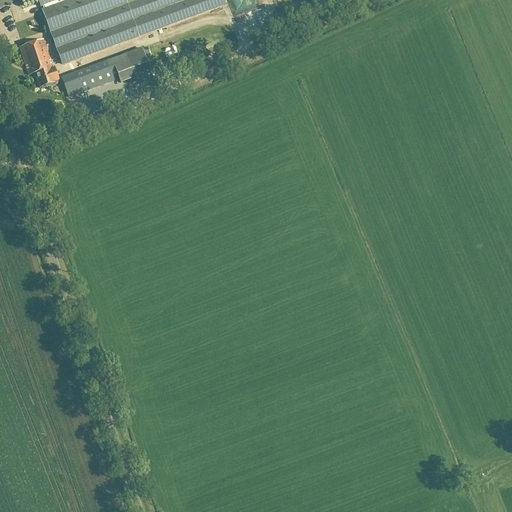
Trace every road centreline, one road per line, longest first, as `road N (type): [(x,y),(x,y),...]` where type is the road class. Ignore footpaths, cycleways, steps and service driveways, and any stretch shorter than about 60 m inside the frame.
road 1 (unclassified): [(136,511),(0,102)]
road 2 (track): [(0,164),(373,0)]
